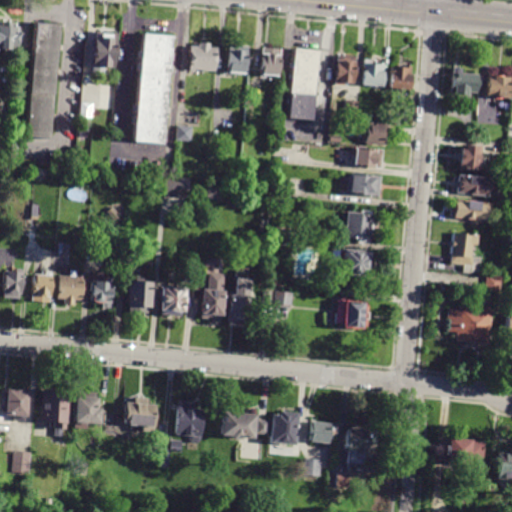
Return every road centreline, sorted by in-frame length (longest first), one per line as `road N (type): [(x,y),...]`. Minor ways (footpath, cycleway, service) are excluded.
road 1 (residential): [(405,511),(413,429),(404,383),(434,0)]
road 2 (residential): [(404,383),(0,340)]
road 3 (tertiary): [(511,18),(323,0)]
